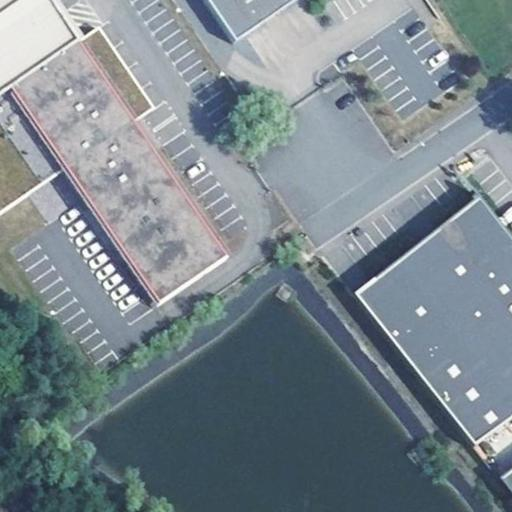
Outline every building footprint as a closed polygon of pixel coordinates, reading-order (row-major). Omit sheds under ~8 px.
[(144,117),(153,111),(106,44),(85,59),(45,0),(0,0),(0,213),(26,196),(22,190),(58,167),(62,172),(154,309),(223,262),(150,154),(137,163),(118,134),(131,126),(144,117)] [(294,0),(201,0),(231,43),(294,0)] [(131,126),(118,134),(137,163),(150,154),(131,126)] [(58,167),(22,190),(26,196),(62,172),(58,167)] [(370,291),(359,300),(477,452),(511,425),(511,316),(510,314),(511,311),(511,246),(481,206),(439,238),(370,291)] [(511,473),(501,483),(511,497),(511,473)]
